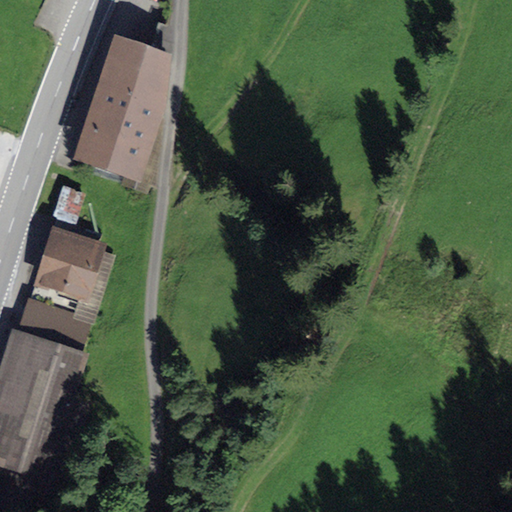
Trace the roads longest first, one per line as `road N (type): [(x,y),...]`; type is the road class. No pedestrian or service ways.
road 1 (secondary): [(100,0),(0,264)]
road 2 (track): [(302,0),(243,94),(167,180)]
